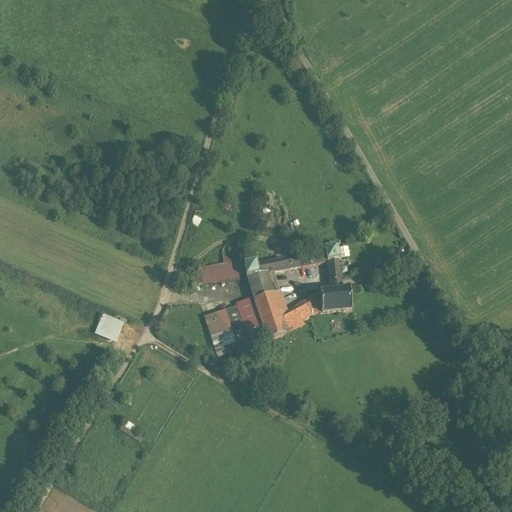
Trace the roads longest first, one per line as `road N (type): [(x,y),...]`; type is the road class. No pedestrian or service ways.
road 1 (track): [(278,0),(285,29),(486,371)]
road 2 (track): [(144,336),(35,511)]
road 3 (track): [(144,336),(318,438)]
